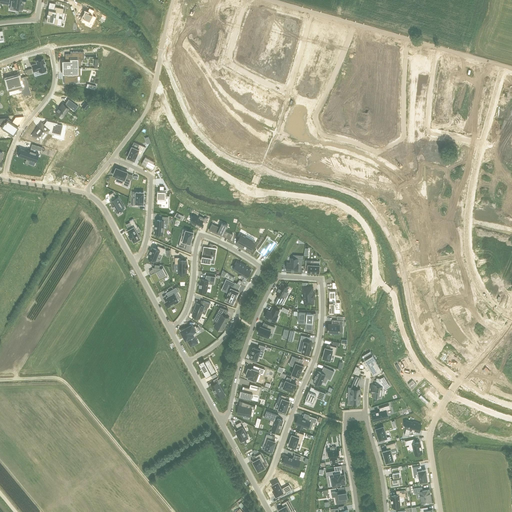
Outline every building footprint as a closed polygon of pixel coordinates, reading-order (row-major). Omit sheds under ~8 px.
[(11,0),(10,4),(10,7),(14,8),(21,9),(22,7),(23,3),(24,3),(24,0),(12,0),(11,0)] [(222,10),(220,15),(229,18),(232,9),(236,10),(238,3),(231,1),(231,0),(230,0),(226,0),(225,7),(228,8),(226,12),(222,10)] [(48,14),(46,21),(53,22),(53,24),(57,25),(60,13),(62,14),(63,9),(54,7),(53,11),(48,10),(47,14),(48,14)] [(94,10),(89,8),(86,15),(84,14),(81,22),(85,23),(84,24),(89,27),(91,22),(93,23),(96,17),(92,15),(94,10)] [(259,9),(256,20),(263,22),(264,20),(271,22),(273,16),(266,14),(266,11),(259,9)] [(177,21),(175,28),(186,31),(187,26),(192,27),(194,17),(188,16),(187,19),(180,18),(179,22),(177,21)] [(211,17),(209,23),(215,25),(214,30),(227,34),(229,27),(221,24),(222,21),(211,17)] [(278,20),(275,31),(280,32),(281,29),(282,29),(283,25),(296,29),(298,23),(296,22),(296,21),(292,20),(293,18),(288,17),(288,18),(284,17),(283,21),(278,20)] [(360,37),(358,44),(362,45),(362,47),(366,48),(364,53),(367,54),(365,57),(372,59),(376,46),(370,44),(371,40),(360,37)] [(281,58),(282,59),(283,58),(285,59),(290,61),(291,58),(292,57),(293,54),(293,53),(293,52),(294,49),(290,48),(291,41),(284,39),(283,44),(287,45),(284,53),(283,53),(281,58)] [(65,60),(62,60),(62,68),(64,68),(82,67),(81,67),(80,67),(80,64),(78,64),(78,59),(80,59),(80,51),(70,52),(70,54),(65,54),(65,60)] [(266,58),(262,67),(266,69),(264,74),(269,76),(269,75),(272,76),(271,78),(272,76),(278,79),(282,72),(276,69),(278,65),(270,61),(271,60),(266,58)] [(37,64),(32,65),(33,71),(39,70),(39,72),(46,70),(45,66),(45,65),(44,63),(45,63),(44,63),(43,59),(41,59),(38,60),(36,61),(37,64)] [(64,68),(62,68),(62,74),(64,74),(64,83),(69,83),(69,82),(74,82),(74,74),(80,74),(80,67),(82,67),(64,68)] [(228,71),(224,77),(226,78),(225,80),(230,82),(231,81),(236,84),(240,86),(243,81),(234,76),(234,74),(228,71)] [(8,78),(5,79),(6,81),(10,96),(22,92),(23,95),(26,95),(29,94),(29,93),(28,92),(26,81),(20,83),(18,76),(19,76),(18,76),(16,77),(13,77),(11,78),(11,77),(8,78)] [(438,87),(436,102),(446,103),(448,89),(451,90),(452,84),(444,81),(443,88),(438,87)] [(249,89),(246,94),(254,98),(255,96),(260,99),(263,92),(259,90),(259,89),(254,86),(252,90),(249,89)] [(335,95),(333,99),(334,99),(333,100),(345,106),(348,99),(346,99),(348,96),(351,97),(354,90),(346,87),(343,93),(339,91),(337,94),(336,94),(335,95)] [(477,93),(475,99),(478,100),(476,108),(483,110),(485,104),(486,104),(487,100),(484,99),(485,95),(477,93)] [(268,98),(265,103),(273,107),(275,104),(280,106),(283,99),(280,97),(277,96),(273,95),(271,99),(268,98)] [(57,111),(55,113),(60,116),(62,117),(64,114),(69,108),(68,108),(69,107),(74,111),(78,106),(68,99),(65,103),(66,103),(64,105),(63,104),(59,108),(58,108),(56,110),(57,111)] [(381,105),(381,109),(382,109),(382,114),(383,114),(383,118),(392,118),(392,114),(393,114),(393,110),(394,110),(394,104),(393,104),(393,100),(382,100),(382,105),(381,105)] [(326,109),(324,117),(327,118),(326,123),(332,125),(333,119),(335,120),(337,113),(326,109)] [(436,118),(434,126),(438,126),(438,127),(443,128),(443,127),(447,128),(448,123),(453,124),(455,116),(444,114),(443,119),(436,118)] [(471,115),(469,124),(472,125),(470,132),(477,134),(479,130),(480,126),(481,122),(476,120),(477,117),(471,115)] [(0,124),(0,125),(13,134),(17,127),(7,120),(7,118),(0,118),(0,121),(1,122),(0,124)] [(39,127),(33,135),(40,141),(47,132),(49,132),(53,133),(60,135),(61,131),(62,125),(57,124),(50,122),(47,127),(43,125),(41,128),(39,127)] [(493,135),(492,139),(500,141),(501,136),(502,137),(504,130),(507,131),(508,125),(503,123),(501,129),(495,127),(494,131),(493,131),(492,134),(493,135)] [(353,126),(350,134),(364,140),(367,131),(353,126)] [(133,146),(128,157),(134,160),(137,154),(140,155),(145,147),(139,144),(138,148),(133,146)] [(390,158),(387,160),(391,163),(396,160),(394,157),(399,154),(400,157),(404,155),(404,147),(399,150),(398,147),(387,153),(390,158)] [(20,149),(18,156),(35,162),(38,153),(27,149),(27,151),(20,149)] [(146,156),(142,164),(145,165),(153,170),(156,165),(153,164),(155,162),(146,156)] [(116,168),(113,175),(124,179),(122,184),(128,187),(130,180),(125,177),(127,172),(123,171),(123,170),(120,169),(116,168)] [(481,176),(479,187),(486,189),(488,179),(494,180),(495,174),(486,172),(486,176),(481,176)] [(157,199),(157,204),(161,204),(165,204),(166,195),(166,191),(166,189),(164,189),(164,186),(160,186),(160,191),(157,191),(157,199)] [(132,198),(132,206),(138,206),(138,203),(143,204),(143,199),(144,200),(144,196),(143,196),(144,192),(136,192),(136,198),(132,198)] [(113,193),(109,195),(112,201),(110,202),(113,206),(114,208),(117,212),(124,208),(118,197),(116,198),(113,193)] [(476,205),(475,217),(476,217),(476,218),(481,219),(481,217),(482,218),(483,211),(488,211),(489,200),(482,199),(481,205),(476,205)] [(194,215),(191,222),(195,224),(195,225),(199,227),(199,226),(200,227),(203,222),(206,223),(208,218),(205,217),(204,218),(200,215),(198,218),(194,215)] [(155,233),(163,234),(163,228),(164,223),(167,223),(168,223),(168,216),(162,216),(162,220),(161,220),(156,220),(155,225),(155,227),(155,233)] [(133,227),(128,230),(130,234),(129,235),(131,238),(132,238),(134,242),(135,241),(135,242),(140,240),(139,239),(140,238),(140,237),(139,234),(138,234),(135,228),(137,227),(133,219),(129,221),(130,222),(133,227)] [(212,223),(209,230),(219,235),(220,234),(223,235),(228,225),(222,222),(220,227),(212,223)] [(182,235),(178,246),(184,248),(186,242),(190,244),(194,233),(187,230),(185,236),(182,235)] [(504,239),(501,248),(510,251),(511,247),(511,244),(511,238),(508,237),(509,234),(503,232),(501,238),(504,239)] [(238,239),(238,240),(241,242),(239,245),(243,247),(244,246),(251,250),(253,247),(254,246),(253,246),(255,243),(241,235),(239,238),(238,239)] [(260,246),(257,250),(262,253),(267,256),(274,246),(277,243),(272,240),(270,243),(266,240),(261,247),(260,246)] [(150,253),(148,258),(155,261),(159,253),(162,255),(165,248),(158,246),(157,249),(152,247),(151,251),(150,250),(150,252),(150,253)] [(202,256),(201,262),(211,263),(212,252),(216,253),(217,248),(209,247),(208,252),(205,252),(204,256),(202,256)] [(482,257),(476,258),(477,261),(478,264),(479,268),(486,266),(485,261),(489,260),(487,252),(481,254),(482,257)] [(175,257),(175,264),(178,264),(178,273),(187,273),(187,268),(188,268),(188,265),(187,265),(187,261),(181,261),(181,257),(175,257)] [(287,263),(286,270),(298,271),(298,267),(301,267),(303,259),(291,258),(290,263),(287,263)] [(311,260),(305,260),(305,266),(308,266),(308,272),(319,273),(319,272),(320,272),(321,268),(319,267),(320,265),(311,264),(311,260)] [(237,267),(235,270),(245,277),(247,274),(250,270),(247,268),(248,267),(249,267),(248,266),(245,264),(242,262),(240,261),(240,262),(240,263),(239,262),(236,267),(237,267)] [(455,271),(451,272),(454,281),(461,279),(460,275),(464,274),(463,270),(462,267),(461,263),(453,265),(455,271)] [(155,272),(150,275),(150,276),(151,275),(154,282),(159,280),(160,282),(165,280),(162,275),(166,273),(163,269),(163,268),(162,268),(159,268),(160,265),(155,265),(154,267),(152,267),(155,272)] [(488,277),(484,280),(491,291),(492,291),(492,292),(496,289),(496,288),(497,287),(491,276),(494,275),(490,269),(485,272),(488,277)] [(200,287),(199,291),(206,293),(208,284),(208,281),(214,282),(215,277),(206,275),(205,280),(201,279),(200,284),(199,284),(200,284),(200,286),(199,286),(200,287)] [(226,279),(223,285),(229,288),(227,295),(228,295),(226,300),(228,301),(227,302),(232,304),(232,303),(233,303),(235,299),(236,299),(237,296),(239,291),(233,288),(235,283),(226,279)] [(460,283),(455,286),(457,289),(460,287),(466,298),(474,294),(472,289),(471,287),(468,283),(462,286),(460,283)] [(275,302),(275,303),(283,304),(285,301),(282,299),(284,295),(285,296),(287,292),(286,291),(288,287),(282,284),(280,288),(279,287),(277,290),(278,290),(276,294),(279,295),(278,296),(279,297),(276,302),(275,302)] [(310,287),(304,288),(304,299),(304,303),(306,303),(313,303),(313,299),(315,299),(315,293),(313,293),(312,291),(312,287),(310,287)] [(169,300),(165,302),(168,307),(178,302),(174,294),(178,291),(176,288),(167,293),(169,296),(167,297),(169,300)] [(329,307),(329,313),(336,313),(340,313),(340,309),(336,309),(336,302),(336,295),(335,295),(335,291),(329,291),(329,296),(330,296),(330,307),(329,307)] [(197,303),(192,315),(200,318),(204,306),(209,307),(210,303),(203,301),(202,305),(197,303)] [(218,323),(216,327),(222,330),(229,318),(224,315),(227,310),(228,311),(228,310),(220,307),(218,312),(221,314),(217,322),(218,323)] [(266,314),(265,317),(268,319),(271,321),(271,320),(275,322),(278,315),(277,315),(279,310),(273,308),(271,311),(272,311),(271,312),(268,311),(266,313),(266,314)] [(299,312),(298,320),(305,320),(305,324),(305,330),(313,331),(313,330),(313,320),(310,320),(311,313),(299,312)] [(343,326),(343,320),(333,320),(333,325),(328,324),(328,327),(328,329),(328,332),(333,332),(333,333),(339,334),(339,330),(340,330),(340,328),(339,328),(339,326),(343,326)] [(260,326),(258,333),(268,337),(270,332),(272,333),(275,327),(268,324),(266,328),(262,327),(260,326)] [(185,329),(181,331),(186,339),(187,339),(191,346),(195,344),(197,342),(196,340),(194,336),(201,332),(199,329),(198,329),(197,327),(196,326),(193,327),(192,325),(190,326),(185,329)] [(301,335),(300,340),(304,341),(302,352),(304,352),(304,354),(308,355),(309,353),(309,354),(310,349),(311,349),(312,347),(311,347),(312,342),(309,342),(306,341),(307,337),(301,335)] [(249,357),(250,358),(250,357),(250,358),(250,359),(254,360),(254,359),(256,360),(257,360),(258,356),(260,350),(264,351),(265,346),(260,344),(258,349),(253,347),(252,350),(250,354),(251,354),(249,357)] [(324,354),(323,358),(330,360),(331,354),(334,355),(336,347),(331,345),(330,349),(326,348),(325,348),(324,351),(323,354),(324,354)] [(370,352),(364,356),(366,359),(365,360),(371,368),(370,369),(373,374),(374,374),(380,370),(377,365),(378,365),(378,364),(373,356),(370,351),(370,352)] [(290,361),(289,365),(294,367),(292,373),(291,374),(292,374),(294,375),(294,376),(297,377),(298,376),(298,377),(299,377),(299,376),(300,373),(301,373),(301,372),(301,370),(302,370),(301,370),(303,366),(303,365),(298,363),(300,359),(292,356),(290,361)] [(204,360),(199,363),(206,377),(213,373),(210,368),(213,366),(209,359),(205,362),(204,360)] [(248,368),(245,376),(248,377),(248,378),(254,380),(257,372),(261,374),(263,375),(265,369),(254,365),(254,366),(253,368),(252,368),(251,369),(248,368)] [(315,377),(313,381),(321,384),(324,377),(330,380),(334,371),(325,367),(322,373),(319,372),(318,371),(317,373),(316,375),(316,374),(316,375),(315,377)] [(373,392),(372,396),(373,396),(373,397),(378,398),(378,397),(381,397),(381,394),(383,394),(384,390),(382,389),(382,387),(388,383),(384,376),(382,378),(380,386),(374,385),(374,386),(373,386),(372,392),(373,392)] [(285,383),(282,389),(287,391),(287,389),(293,391),(294,389),(296,385),(290,382),(291,379),(287,377),(285,383)] [(215,384),(211,386),(213,390),(215,392),(217,397),(224,393),(218,384),(220,383),(217,378),(213,380),(215,384)] [(360,392),(360,389),(358,389),(356,389),(356,386),(358,383),(353,381),(352,385),(352,389),(351,389),(351,393),(351,394),(351,398),(351,399),(350,399),(349,405),(353,405),(354,405),(354,403),(357,403),(357,404),(360,404),(360,401),(359,401),(360,398),(361,395),(360,395),(360,392)] [(241,390),(239,396),(251,399),(253,393),(254,394),(259,396),(261,387),(257,386),(256,390),(244,387),(243,390),(242,390),(241,390)] [(306,399),(304,404),(310,406),(312,401),(314,402),(316,397),(323,400),(326,393),(314,388),(312,392),(308,391),(305,399),(306,399)] [(280,394),(277,402),(280,404),(278,409),(285,412),(287,408),(288,405),(289,401),(285,399),(286,396),(280,394)] [(250,404),(242,402),(242,406),(239,406),(237,414),(250,417),(251,408),(250,408),(250,404)] [(376,412),(372,413),(374,421),(385,418),(384,415),(387,415),(386,410),(390,409),(389,405),(379,408),(379,407),(379,408),(380,411),(378,412),(378,411),(378,412),(376,412),(376,411),(376,412)] [(267,411),(265,414),(271,416),(271,418),(275,420),(274,422),(272,427),(272,429),(274,430),(279,432),(280,427),(281,424),(283,420),(277,418),(276,418),(277,414),(267,411)] [(296,423),(296,424),(298,425),(298,427),(303,428),(303,426),(308,428),(309,424),(310,425),(311,422),(313,422),(315,423),(317,418),(309,416),(309,415),(307,420),(303,418),(298,417),(296,423)] [(406,428),(404,435),(408,436),(410,429),(419,432),(421,424),(417,423),(413,422),(410,421),(409,424),(408,426),(409,426),(408,428),(406,428)] [(238,429),(236,431),(241,441),(244,439),(244,440),(248,438),(248,437),(240,422),(236,425),(238,429)] [(383,426),(376,428),(379,440),(384,438),(385,441),(391,440),(390,436),(387,437),(383,426)] [(289,442),(288,445),(295,448),(297,442),(300,444),(304,434),(298,432),(296,436),(292,435),(291,438),(289,442)] [(275,441),(271,440),(272,436),(267,434),(264,443),(267,444),(265,449),(272,451),(273,447),(274,447),(275,444),(274,444),(275,441)] [(413,439),(405,441),(406,445),(409,445),(412,444),(414,450),(415,455),(422,453),(421,449),(420,446),(419,442),(415,443),(414,443),(413,439)] [(388,450),(383,451),(384,455),(385,459),(386,463),(394,460),(390,450),(396,448),(395,443),(386,445),(388,450)] [(331,450),(326,451),(327,458),(330,458),(331,463),(337,462),(337,459),(337,457),(340,456),(340,455),(341,455),(340,450),(339,451),(339,449),(334,450),(331,450)] [(257,459),(253,461),(254,464),(256,467),(258,470),(264,466),(262,462),(265,461),(260,453),(255,456),(257,459)] [(283,463),(294,467),(297,460),(299,460),(301,457),(294,455),(293,458),(285,456),(283,463)] [(420,466),(413,467),(414,474),(418,474),(419,478),(420,482),(427,481),(427,476),(426,473),(426,469),(421,470),(420,466)] [(398,478),(400,478),(400,476),(400,471),(399,471),(399,467),(392,468),(393,478),(390,479),(391,486),(399,485),(398,478)] [(335,470),(326,472),(327,476),(331,475),(333,485),(340,484),(342,484),(341,483),(345,483),(344,478),(345,478),(344,474),(340,475),(340,473),(335,473),(335,470)] [(274,492),(276,496),(280,494),(281,497),(287,493),(287,492),(292,489),(289,484),(281,488),(278,482),(277,482),(276,483),(272,485),(274,489),(272,490),(274,492)] [(421,487),(414,489),(414,493),(420,492),(422,503),(431,502),(429,490),(422,491),(421,487)] [(397,495),(391,495),(392,507),(400,506),(399,502),(399,497),(406,496),(405,490),(396,490),(397,495)] [(331,492),(332,497),(337,497),(338,500),(339,500),(339,503),(343,503),(343,502),(346,501),(346,498),(347,498),(346,492),(342,492),(342,491),(331,492)] [(284,507),(279,509),(280,511),(290,511),(294,511),(288,500),(282,503),(284,507)]
